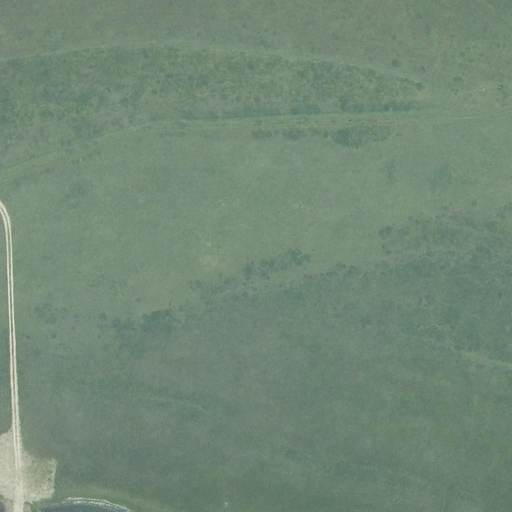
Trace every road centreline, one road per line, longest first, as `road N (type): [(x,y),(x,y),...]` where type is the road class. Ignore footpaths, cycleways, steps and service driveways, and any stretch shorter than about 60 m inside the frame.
road 1 (track): [(511,109),(160,125),(102,138),(0,180)]
road 2 (track): [(0,209),(17,511)]
